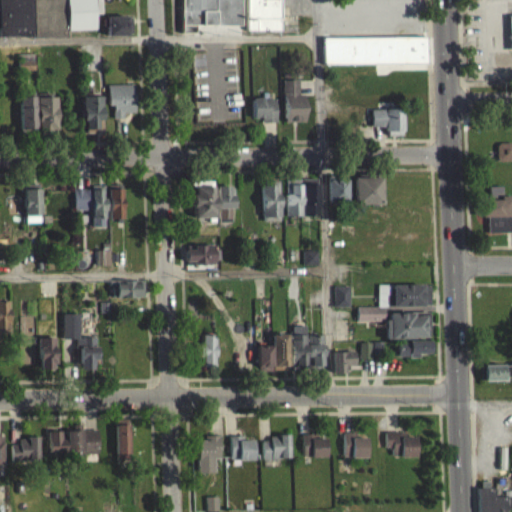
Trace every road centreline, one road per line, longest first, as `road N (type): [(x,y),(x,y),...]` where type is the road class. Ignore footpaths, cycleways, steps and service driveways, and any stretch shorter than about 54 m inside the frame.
road 1 (primary): [(465,511),(449,0)]
road 2 (residential): [(160,0),(174,511)]
road 3 (residential): [(0,402),(459,398)]
road 4 (residential): [(0,157),(452,162)]
